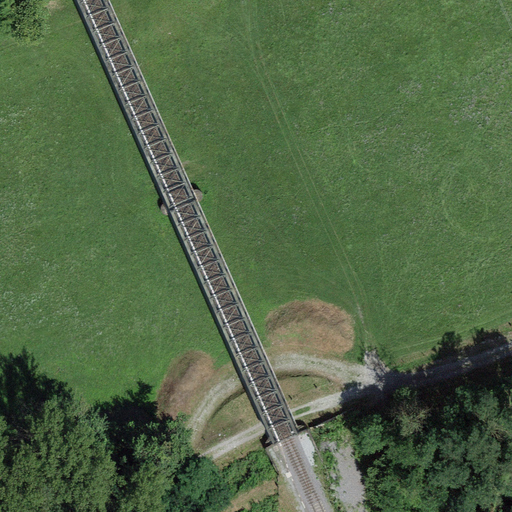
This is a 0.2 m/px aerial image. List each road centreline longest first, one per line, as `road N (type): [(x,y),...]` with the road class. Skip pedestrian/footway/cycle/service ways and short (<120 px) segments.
road 1 (track): [(99,511),(241,440),(511,344)]
road 2 (track): [(169,476),(200,414),(250,367),(308,361),(412,380)]
